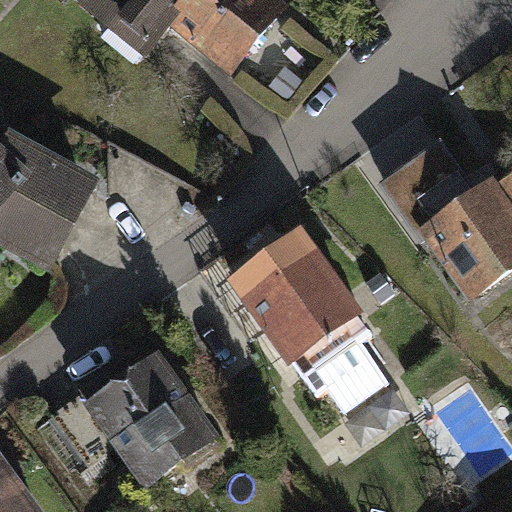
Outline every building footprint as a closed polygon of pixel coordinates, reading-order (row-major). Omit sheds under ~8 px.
[(93,0),(79,18),(147,70),(171,39),(233,86),(291,11),(277,0),(93,0)] [(17,136),(4,155),(0,150),(0,249),(59,278),(107,186),(17,136)] [(427,255),(473,317),(511,288),(511,228),(494,205),(484,212),(442,155),(381,200),(424,257),(427,255)] [(295,226),(221,280),(282,364),(290,359),(317,395),(367,358),(359,347),(371,338),(354,315),(358,312),(295,226)] [(160,496),(233,444),(170,357),(155,368),(145,354),(59,415),(96,467),(125,446),(160,496)] [(52,511),(7,451),(0,455),(0,511),(52,511)]
